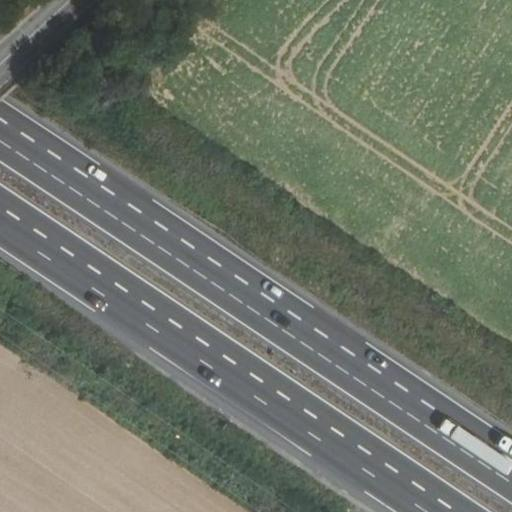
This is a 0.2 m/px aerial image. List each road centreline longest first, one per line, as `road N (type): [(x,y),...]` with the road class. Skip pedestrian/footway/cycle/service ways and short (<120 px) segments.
road 1 (motorway): [(511,472),(0,130)]
road 2 (motorway): [(0,219),(436,511)]
